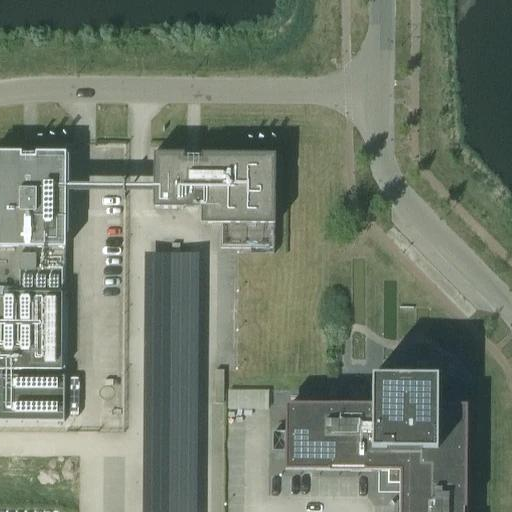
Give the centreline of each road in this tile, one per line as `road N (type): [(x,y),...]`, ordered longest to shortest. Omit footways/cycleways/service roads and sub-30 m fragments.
road 1 (unclassified): [(0,97),(376,98)]
road 2 (unknown): [(141,203),(211,255),(217,278),(185,424),(173,431),(140,424),(134,373)]
road 3 (unclassified): [(511,319),(386,180),(376,98)]
road 4 (unknown): [(134,373),(141,203)]
